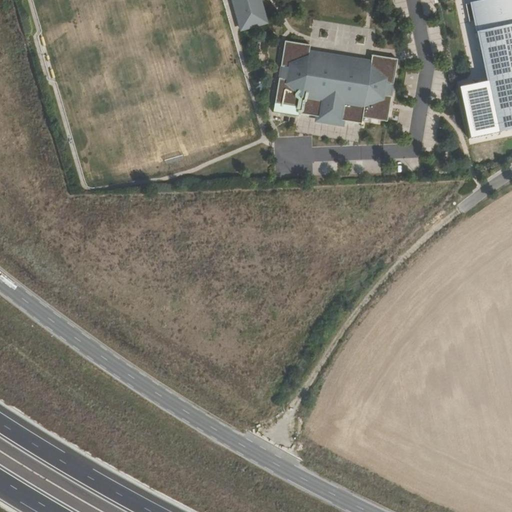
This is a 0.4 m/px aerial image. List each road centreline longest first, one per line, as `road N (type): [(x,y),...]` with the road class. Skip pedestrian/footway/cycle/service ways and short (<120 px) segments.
road 1 (secondary): [(0,278),(188,412),(373,511)]
road 2 (track): [(295,420),(353,330),(463,206)]
road 3 (trunk): [(153,511),(0,421)]
